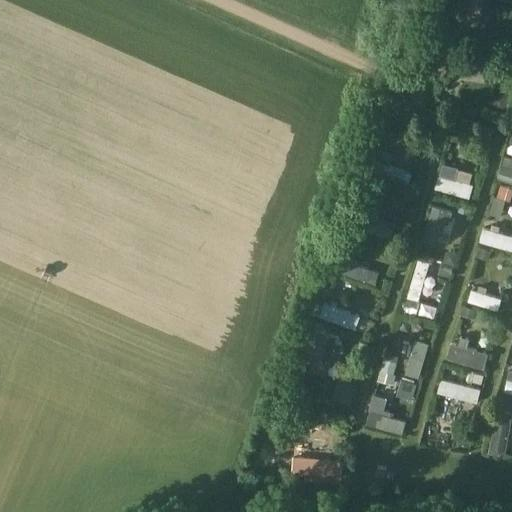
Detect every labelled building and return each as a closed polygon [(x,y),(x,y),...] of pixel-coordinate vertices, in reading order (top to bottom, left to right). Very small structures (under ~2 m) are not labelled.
[(471,57),(469,70),(505,75),(507,62),(471,57)] [(406,186),(410,173),(387,165),(391,155),(382,152),(379,162),(377,161),(373,174),(406,186)] [(497,178),(511,182),(511,157),(509,157),(507,166),(501,165),(497,178)] [(434,188),(468,197),(472,184),(438,175),(434,188)] [(432,205),(422,239),(436,243),(444,217),(449,218),(451,211),(432,205)] [(395,223),(360,210),(354,225),(389,239),(395,223)] [(479,241),(511,249),(511,236),(483,228),(479,241)] [(338,271),(374,283),(378,271),(355,264),(357,260),(346,256),(344,261),(342,260),(338,271)] [(407,296),(418,299),(428,263),(417,259),(407,296)] [(497,309),(500,298),(471,289),(467,300),(497,309)] [(324,304),(320,317),(356,329),(360,316),(324,304)] [(318,342),(309,370),(324,374),(329,357),(338,360),(342,345),(333,343),(335,336),(307,327),(304,338),(318,342)] [(446,357),(482,367),(486,353),(465,347),(467,338),(460,336),(458,344),(450,342),(446,357)] [(429,343),(414,339),(404,374),(418,378),(429,343)] [(476,402),(479,389),(440,379),(437,392),(476,402)] [(496,409),(488,451),(504,454),(511,412),(496,409)] [(370,410),(367,424),(404,433),(407,420),(370,410)] [(294,452),(291,460),(290,468),(312,473),(311,477),(321,479),(322,475),(331,477),(335,462),(294,452)]
